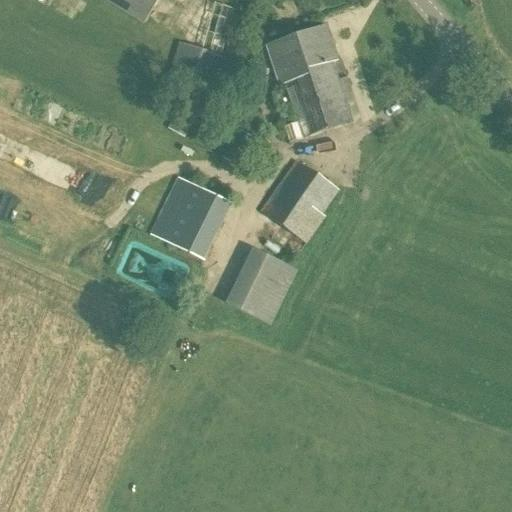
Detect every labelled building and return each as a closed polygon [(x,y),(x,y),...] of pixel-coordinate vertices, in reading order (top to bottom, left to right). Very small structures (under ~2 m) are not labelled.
[(101,0),(143,25),(158,0),(101,0)] [(213,104),(240,12),(214,5),(201,50),(178,44),(166,92),(213,104)] [(352,122),(332,62),(337,60),(326,26),(266,46),(279,85),(284,84),(297,124),(284,128),(289,143),(352,122)] [(172,133),(181,119),(169,111),(160,125),(172,133)] [(242,169),(257,141),(237,130),(223,158),(242,169)] [(307,245),(326,217),(323,215),(339,191),(296,161),(260,213),(307,245)] [(204,263),(232,204),(188,183),(159,240),(204,263)] [(271,326),(297,272),(252,248),(225,304),(271,326)] [(158,286),(181,296),(194,269),(171,258),(158,286)]
